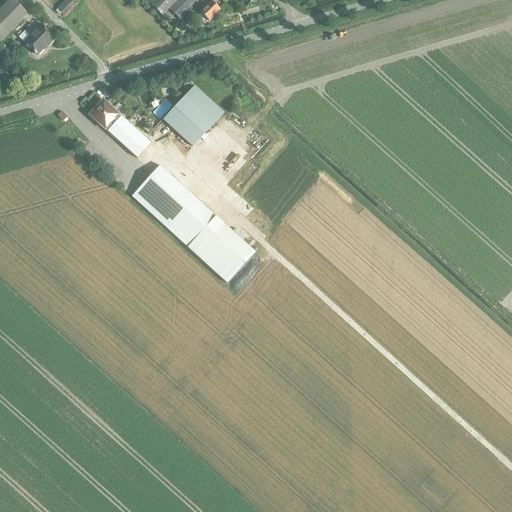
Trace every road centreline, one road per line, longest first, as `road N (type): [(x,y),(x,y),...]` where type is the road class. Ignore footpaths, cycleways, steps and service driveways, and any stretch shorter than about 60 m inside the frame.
road 1 (track): [(58,95),(139,173),(157,156),(230,214),(511,468)]
road 2 (unclassified): [(381,0),(0,113)]
